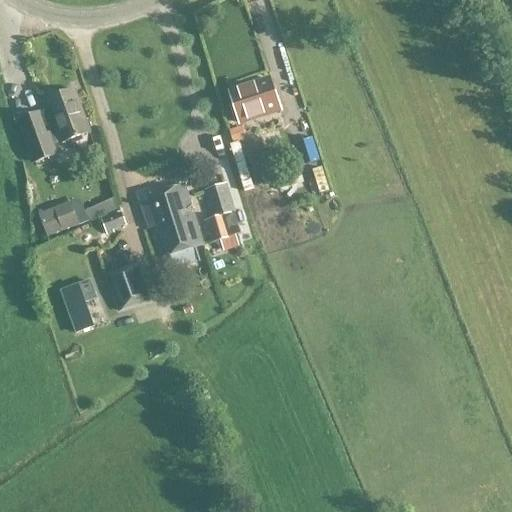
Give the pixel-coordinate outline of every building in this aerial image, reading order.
[(280,111),(270,80),(231,93),(241,124),(280,111)] [(47,101),(51,112),(41,115),(40,114),(19,121),(35,165),(56,157),(48,135),(57,131),(62,145),(90,135),(85,121),(74,91),(47,101)] [(242,129),(231,132),(234,144),(245,140),(242,129)] [(153,196),(139,200),(148,225),(151,224),(162,259),(170,257),(175,270),(199,262),(200,263),(196,249),(204,246),(185,186),(153,196)] [(206,192),(214,220),(205,223),(212,244),(242,235),(226,186),(206,192)] [(86,223),(118,212),(113,197),(81,209),(86,223)] [(42,223),(48,237),(79,225),(73,210),(42,223)] [(113,231),(126,226),(121,214),(102,221),(108,236),(114,233),(113,231)] [(119,312),(150,300),(137,265),(106,276),(119,312)] [(90,283),(62,293),(76,334),(93,328),(85,304),(96,300),(90,283)] [(121,333),(129,349),(140,343),(132,327),(121,333)]
